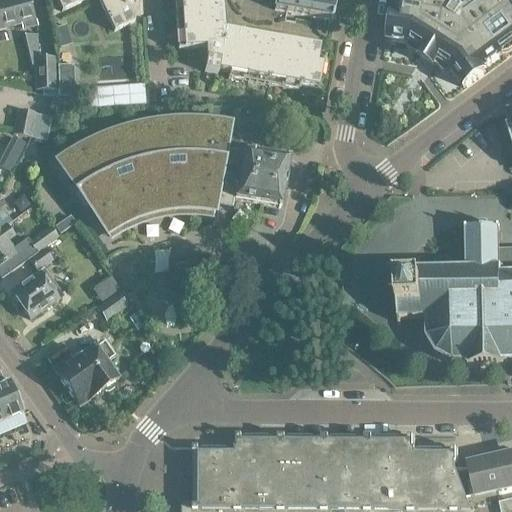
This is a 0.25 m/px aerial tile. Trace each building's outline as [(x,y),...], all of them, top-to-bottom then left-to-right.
[(0,0),(0,30),(30,22),(31,26),(36,24),(27,0),(0,0)] [(55,0),(61,13),(86,1),(85,0),(97,0),(113,33),(134,23),(125,5),(136,0),(135,0),(55,0)] [(316,65),(319,49),(300,45),(301,42),(290,40),(289,49),(272,46),(274,37),(254,34),(252,42),(234,39),(232,51),(219,48),(217,31),(226,30),(225,10),(216,10),(215,0),(173,0),(177,51),(205,50),(206,60),(203,73),(217,76),(218,73),(228,75),(227,80),(297,92),(298,87),(318,90),(322,66),(316,65)] [(333,0),(275,0),(273,11),(330,21),(333,0)] [(511,4),(509,0),(392,0),(383,57),(374,108),(410,131),(437,111),(511,57),(511,4)] [(55,60),(34,61),(35,93),(56,92),(56,91),(55,60)] [(58,99),(74,98),(73,66),(57,66),(58,99)] [(30,140),(35,116),(18,113),(12,136),(30,140)] [(35,116),(30,140),(45,144),(51,120),(35,116)] [(122,226),(130,222),(132,225),(149,218),(167,215),(185,213),(185,210),(195,210),(204,211),(213,212),(214,206),(232,209),(233,201),(277,208),(277,209),(280,209),(280,207),(283,190),(285,179),(288,163),(289,160),(286,159),(286,160),(224,149),(229,126),(203,123),(177,122),(151,125),(126,130),(102,138),(78,149),(56,163),(106,235),(114,230),(122,226)] [(11,137),(0,159),(0,167),(9,172),(24,144),(11,137)] [(15,200),(14,207),(19,213),(28,205),(21,196),(15,200)] [(70,217),(62,222),(67,230),(75,225),(70,217)] [(465,231),(466,270),(453,270),(453,266),(450,266),(450,270),(437,270),(437,266),(434,266),(435,270),(422,271),(421,267),(419,267),(419,271),(399,271),(399,267),(396,267),(396,271),(395,271),(396,284),(395,284),(396,309),(397,321),(397,325),(400,325),(400,321),(425,320),(426,340),(435,357),(452,366),(467,366),(467,368),(504,367),(504,365),(511,364),(511,250),(498,251),(498,231),(499,229),(498,228),(497,230),(488,230),(487,224),(476,224),(476,230),(467,230),(466,229),(464,230),(465,231)] [(50,226),(28,242),(36,254),(59,238),(50,226)] [(0,267),(17,255),(8,242),(14,238),(6,227),(0,230),(0,267)] [(52,262),(45,251),(29,262),(37,272),(52,262)] [(61,298),(54,288),(50,291),(46,285),(50,282),(43,272),(11,295),(29,321),(61,298)] [(117,295),(96,309),(105,322),(126,307),(117,295)] [(114,384),(117,382),(105,364),(114,358),(104,344),(95,350),(93,348),(80,357),(79,355),(71,360),(68,356),(69,356),(62,347),(45,359),(52,368),(54,366),(57,370),(54,372),(57,377),(75,403),(79,408),(85,403),(86,404),(104,392),(108,393),(114,388),(114,384)] [(0,375),(0,434),(26,423),(8,381),(3,383),(0,375)] [(195,451),(194,505),(194,511),(470,511),(456,474),(455,473),(455,453),(454,453),(454,440),(195,438),(195,451)] [(469,471),(456,474),(470,511),(511,511),(511,456),(468,467),(469,471)]
